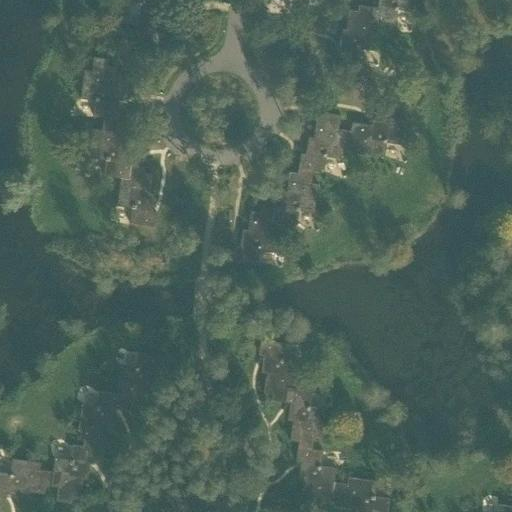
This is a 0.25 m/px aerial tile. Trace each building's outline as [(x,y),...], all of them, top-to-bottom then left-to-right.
[(140,20),(145,21),(165,24),(167,9),(162,8),(163,0),(127,0),(127,3),(142,5),(140,20)] [(378,0),(378,9),(373,8),(370,23),(379,24),(396,27),(398,12),(413,14),(414,0),(378,0)] [(375,52),(379,24),(370,23),(373,8),(359,7),(358,13),(349,12),(347,31),(342,30),(339,48),(334,48),(333,62),(357,66),(360,50),(375,52)] [(94,119),(105,120),(119,123),(121,108),(117,107),(119,90),(114,89),(117,70),(108,68),(109,62),(95,60),(93,74),(86,73),(81,102),(96,104),(94,119)] [(299,171),(314,173),(324,174),(326,159),(342,161),(344,147),(346,132),(339,131),(341,118),(326,116),(325,122),(316,120),(314,140),(309,139),(306,157),(301,156),(299,171)] [(104,178),(121,181),(129,182),(131,167),(127,166),(129,149),(124,148),(127,129),(118,128),(119,123),(105,120),(103,133),(96,132),(91,161),(106,163),(104,178)] [(351,133),(346,132),(344,147),(356,149),(355,156),(384,160),(386,145),(401,147),(405,122),(390,120),(390,125),(372,122),(371,127),(352,125),(351,133)] [(129,182),(121,181),(117,208),(132,211),(130,226),(155,229),(157,215),(152,214),(155,197),(150,196),(153,177),(144,175),(145,169),(131,167),(129,182)] [(312,185),(314,173),(299,171),(298,176),(290,174),(287,194),(282,193),(279,211),(275,210),(272,225),(280,226),(298,228),(300,213),(315,215),(319,186),(312,185)] [(272,225),(275,210),(261,208),(260,214),(251,213),(249,232),(243,231),(241,249),(236,248),(234,263),(259,266),(261,251),(276,254),(280,226),(272,225)] [(287,390),(295,392),(299,364),(284,362),(286,347),(261,343),(259,358),(264,359),(262,376),(267,377),(264,396),(273,397),(272,403),(285,405),(287,390)] [(120,367),(116,395),(124,396),(122,411),(135,413),(136,407),(145,408),(148,389),(153,389),(155,372),(160,373),(162,358),(137,355),(135,370),(120,367)] [(312,394),(295,392),(287,390),(285,405),(290,406),(288,423),(293,424),(290,443),(299,444),(298,449),(313,451),(314,439),(321,440),(325,411),(310,409),(312,394)] [(85,435),(83,447),(97,450),(98,444),(107,446),(109,426),(114,427),(117,410),(122,411),(124,396),(116,395),(99,392),(97,407),(82,405),(78,434),(85,435)] [(95,464),(97,450),(83,447),(72,446),(70,461),(55,459),(53,473),(51,487),(58,488),(56,502),(71,504),(72,498),(80,499),(83,480),(88,481),(90,463),(95,464)] [(332,499),(334,484),(336,470),(321,468),(323,453),(313,451),(298,449),(296,464),(301,465),(298,482),(303,483),(301,502),(309,503),(308,509),(323,511),(325,498),(332,499)] [(46,486),(51,487),(53,473),(41,471),(42,464),(13,460),(11,475),(0,472),(0,498),(7,499),(8,495),(25,497),(26,492),(45,495),(46,486)] [(387,511),(389,500),(374,498),(376,483),(348,479),(347,486),(334,484),(332,499),(337,499),(336,508),(355,511),(354,511),(387,511)]
